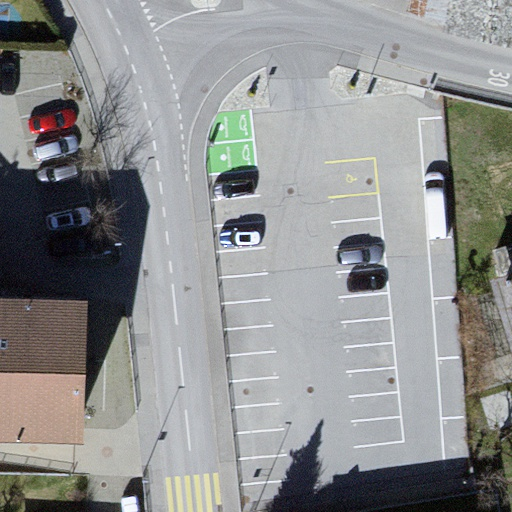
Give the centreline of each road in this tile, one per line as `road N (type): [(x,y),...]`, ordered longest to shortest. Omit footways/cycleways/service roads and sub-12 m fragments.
road 1 (tertiary): [(194,511),(153,147),(118,34)]
road 2 (residential): [(253,0),(511,69)]
